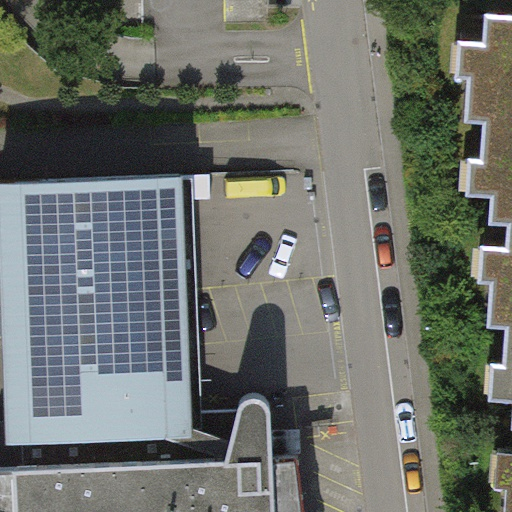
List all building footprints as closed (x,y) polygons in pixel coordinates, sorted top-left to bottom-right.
[(488,224),(506,224),(511,224),(511,16),(484,16),(483,43),(457,43),(455,75),(465,76),(464,121),(482,122),(480,160),(465,160),(464,195),(489,196),(488,224)] [(179,172),(0,180),(0,364),(3,427),(4,450),(192,441),(190,412),(179,172)] [(511,224),(506,224),(505,247),(477,246),(476,283),(487,284),(485,327),(506,328),(505,365),(489,365),(488,403),(511,404),(511,224)] [(4,450),(3,427),(0,426),(0,511),(308,511),(301,455),(274,454),(273,445),(272,404),(267,399),(260,395),(249,396),(239,402),(235,411),(190,412),(192,441),(4,450)] [(511,511),(511,455),(491,455),(490,489),(502,489),(501,511),(511,511)]
